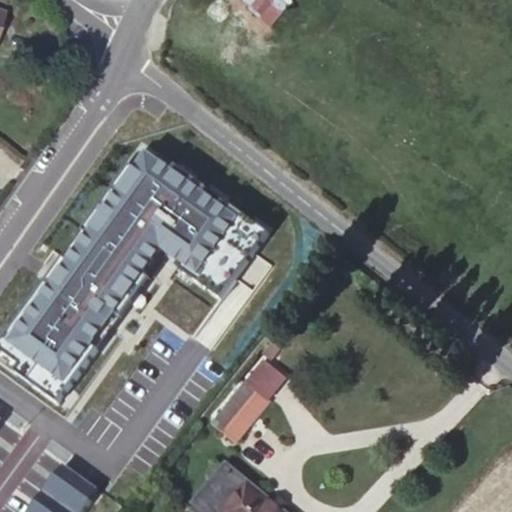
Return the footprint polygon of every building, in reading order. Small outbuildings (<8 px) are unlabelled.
[(294,0),(238,0),(274,29),(296,1),(294,0)] [(0,367),(58,409),(97,355),(92,351),(115,319),(120,323),(121,322),(116,319),(142,281),(147,285),(148,284),(143,281),(155,264),(172,277),(168,282),(169,282),(173,277),(190,289),(186,295),(213,314),(271,232),(270,231),(267,237),(250,225),(254,220),(227,200),(224,206),(206,193),(210,188),(196,178),(192,183),(175,171),(179,166),(178,165),(174,170),(149,152),(137,169),(132,166),(131,167),(137,170),(99,222),(94,218),(94,219),(99,223),(88,237),(83,234),(83,235),(88,238),(68,265),(63,261),(63,262),(68,266),(31,318),(26,314),(25,315),(30,318),(20,332),(15,328),(15,329),(20,333),(0,360),(0,367)] [(266,368),(248,387),(268,404),(285,384),(266,368)] [(268,404),(248,387),(228,411),(247,427),(268,404)] [(228,411),(219,420),(239,436),(247,427),(228,411)] [(281,511),(228,467),(197,503),(207,511),(281,511)] [(92,491),(98,495),(63,469),(66,472),(59,482),(55,479),(43,496),(46,499),(64,511),(86,511),(92,505),(85,501),(92,491)] [(64,511),(46,499),(39,508),(36,505),(31,511),(64,511)]
